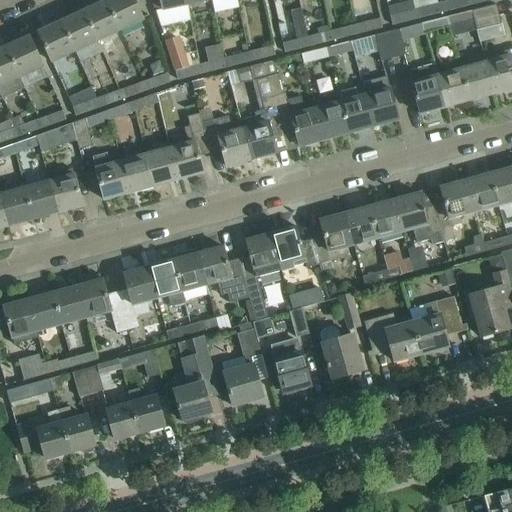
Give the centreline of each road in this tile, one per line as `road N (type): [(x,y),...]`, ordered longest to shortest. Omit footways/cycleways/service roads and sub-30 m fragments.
road 1 (residential): [(0,270),(511,131)]
road 2 (secondary): [(103,511),(511,397)]
